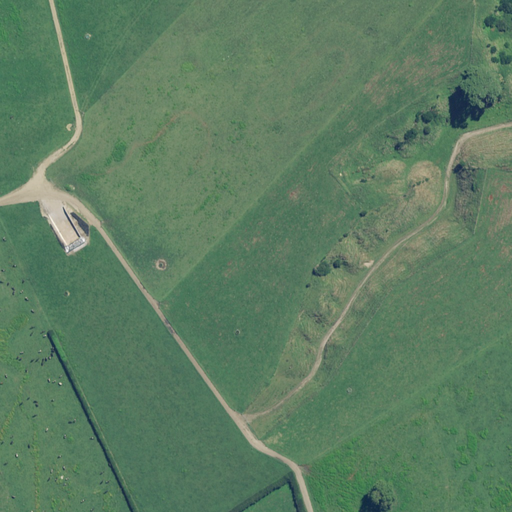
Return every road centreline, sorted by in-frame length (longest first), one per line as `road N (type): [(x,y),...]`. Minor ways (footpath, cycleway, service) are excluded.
road 1 (track): [(307,511),(292,464),(241,442),(43,166)]
road 2 (track): [(45,0),(75,147),(0,189)]
